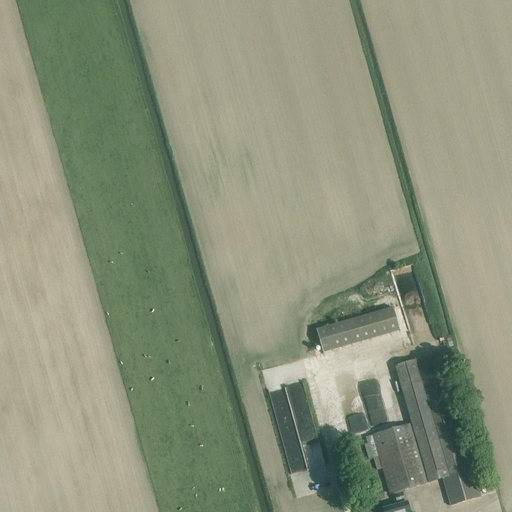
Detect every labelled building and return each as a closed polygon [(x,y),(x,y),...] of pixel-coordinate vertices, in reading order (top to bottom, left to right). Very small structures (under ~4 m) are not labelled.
[(359,286),(344,291),(347,301),(362,296),(359,286)] [(400,331),(393,308),(317,329),(324,353),(400,331)] [(442,479),(472,470),(479,468),(476,459),(471,460),(445,368),(440,352),(395,365),(412,424),(429,483),(442,479)] [(448,352),(441,354),(445,368),(453,366),(450,353),(449,352),(448,352)] [(280,368),(265,371),(289,474),(324,466),(313,419),(294,424),(280,368)] [(389,409),(403,405),(395,375),(380,379),(389,409)] [(359,380),(369,422),(383,419),(374,377),(359,380)] [(324,403),(331,436),(345,433),(337,400),(324,403)] [(391,494),(393,494),(404,490),(429,483),(412,424),(366,437),(368,443),(365,444),(370,459),(374,458),(377,470),(383,469),(391,494)] [(472,470),(442,479),(449,507),(480,498),(472,470)] [(404,490),(393,494),(396,506),(384,510),(384,511),(410,511),(407,502),(405,503),(404,497),(406,497),(404,490)]
